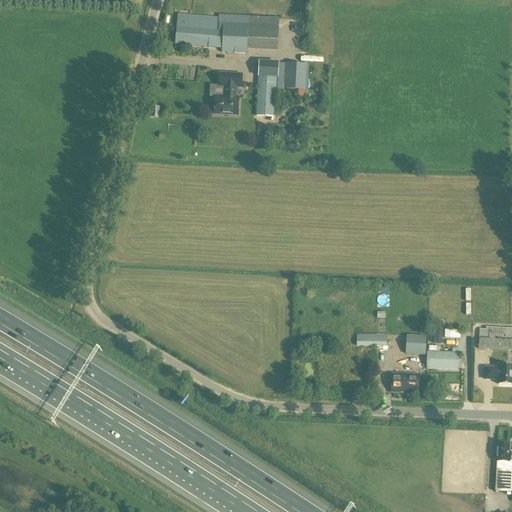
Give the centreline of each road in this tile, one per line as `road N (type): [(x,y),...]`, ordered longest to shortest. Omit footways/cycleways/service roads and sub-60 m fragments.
road 1 (unclassified): [(511,415),(243,399),(93,314),(86,301),(91,260),(158,0)]
road 2 (motorway): [(304,511),(0,320)]
road 3 (motorway): [(0,353),(252,511)]
